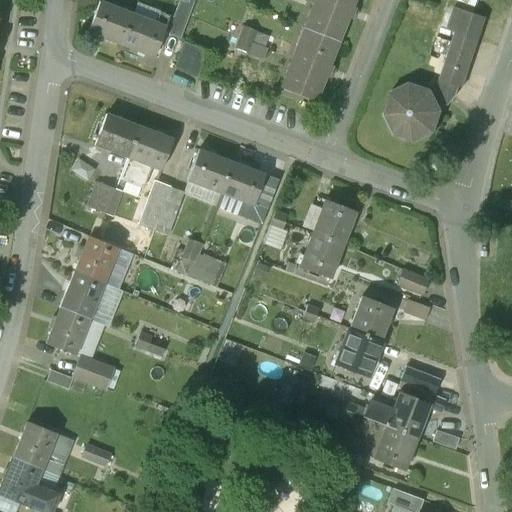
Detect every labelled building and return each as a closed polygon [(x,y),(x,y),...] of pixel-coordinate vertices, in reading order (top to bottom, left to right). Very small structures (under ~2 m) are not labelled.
[(179,0),(172,21),(168,19),(162,34),(178,41),(194,0),(179,0)] [(316,0),(306,28),(337,40),(345,19),(348,20),(353,7),(350,6),(352,0),(316,0)] [(131,17),(99,4),(87,34),(119,47),(131,17)] [(411,85),(390,94),(383,116),(393,138),(415,144),(436,134),(442,111),(437,102),(442,99),(446,96),(449,91),(450,85),(462,89),(486,18),(455,8),(447,31),(456,34),(440,82),(432,91),(411,85)] [(154,26),(131,17),(119,47),(152,60),(162,34),(168,19),(159,15),(154,26)] [(256,32),(244,27),(235,49),(248,54),(256,32)] [(337,40),(306,28),(283,88),(315,100),(323,77),(327,78),(331,68),(327,66),(337,40)] [(202,55),(185,48),(177,68),(194,75),(202,55)] [(138,129),(105,116),(93,147),(127,160),(138,129)] [(172,141),(138,129),(127,160),(160,172),(172,141)] [(232,165),(199,152),(187,182),(220,195),(232,165)] [(445,161),(435,158),(432,168),(442,171),(445,161)] [(264,177),(232,165),(220,195),(254,207),(264,177)] [(155,182),(140,225),(155,231),(162,213),(170,187),(155,182)] [(511,183),(501,207),(511,211),(511,183)] [(185,192),(170,187),(162,213),(176,218),(185,192)] [(109,190),(105,201),(110,203),(115,192),(109,190)] [(115,192),(110,203),(117,206),(121,194),(115,192)] [(357,216),(326,204),(313,237),(344,249),(357,216)] [(288,220),(276,214),(273,222),(286,226),(288,220)] [(286,226),(273,222),(270,228),(283,233),(286,226)] [(344,249),(313,237),(301,269),(332,281),(344,249)] [(117,249),(88,238),(74,273),(102,285),(117,249)] [(200,246),(189,242),(185,253),(196,258),(200,246)] [(196,258),(185,253),(182,260),(193,265),(196,258)] [(419,295),(427,278),(400,266),(393,283),(419,295)] [(102,285),(74,273),(58,310),(87,321),(102,285)] [(393,310),(362,299),(350,332),(381,344),(393,310)] [(429,308),(407,300),(402,313),(424,321),(429,308)] [(318,312),(306,308),(304,314),(316,319),(318,312)] [(58,310),(44,343),(73,355),(87,321),(58,310)] [(316,319),(304,314),(302,321),(314,325),(316,319)] [(381,344),(350,332),(338,365),(369,377),(381,344)] [(151,339),(140,334),(137,341),(149,345),(151,339)] [(149,345),(137,341),(135,347),(146,352),(149,345)] [(440,381),(407,368),(400,384),(423,393),(433,396),(440,381)] [(128,389),(119,385),(116,394),(125,397),(128,389)] [(433,396),(423,393),(420,402),(430,406),(429,410),(441,415),(446,401),(433,396)] [(420,402),(400,395),(396,403),(394,402),(385,409),(384,410),(370,405),(364,419),(375,424),(417,439),(429,410),(430,406),(420,402)] [(354,409),(343,405),(341,411),(352,415),(354,409)] [(352,415),(341,411),(338,417),(350,421),(352,415)] [(27,423),(13,458),(40,469),(54,434),(27,423)] [(417,439),(375,424),(363,455),(374,459),(373,461),(403,473),(417,439)] [(459,440),(436,432),(432,443),(455,451),(459,440)] [(350,442),(333,435),(331,442),(347,448),(350,442)] [(347,448),(331,442),(327,451),(343,458),(347,448)] [(107,448),(95,444),(93,449),(105,454),(107,448)] [(105,454),(93,449),(91,455),(103,460),(105,454)] [(40,469),(13,458),(0,489),(0,494),(27,505),(28,504),(48,511),(51,511),(58,494),(34,485),(40,469)] [(417,511),(423,500),(396,489),(391,504),(411,511),(417,511)]
